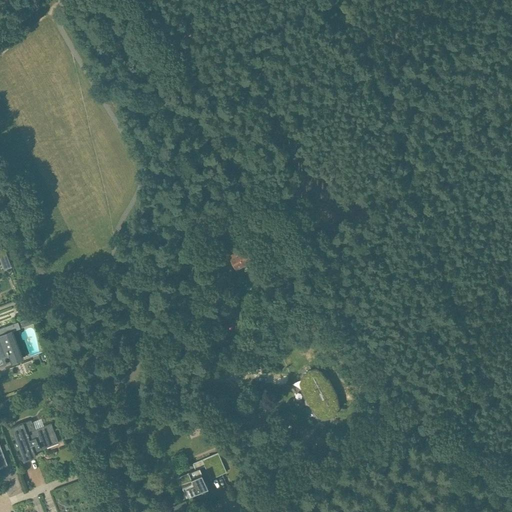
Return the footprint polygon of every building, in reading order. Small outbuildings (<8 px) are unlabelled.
[(230,256),(236,268),(250,261),(244,249),(230,256)] [(0,357),(4,356),(9,354),(12,362),(23,358),(12,330),(16,329),(21,327),(19,321),(14,323),(0,327),(0,357)] [(260,350),(262,357),(278,350),(275,344),(260,350)] [(304,375),(306,379),(304,380),(308,387),(304,390),(308,398),(310,397),(320,416),(339,406),(336,402),(337,401),(333,393),(335,392),(327,378),(325,379),(320,371),(318,373),(316,368),(304,375)] [(11,427),(24,460),(36,455),(34,449),(58,441),(51,423),(35,429),(32,419),(11,427)] [(218,452),(193,463),(195,469),(180,476),(181,476),(177,478),(179,484),(181,484),(187,496),(208,487),(200,468),(205,466),(210,478),(226,472),(218,452)]
